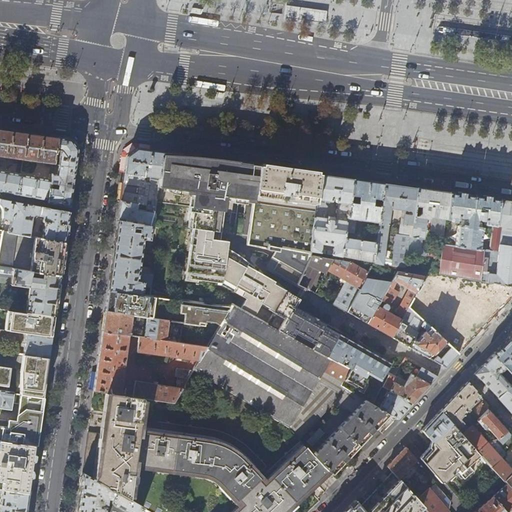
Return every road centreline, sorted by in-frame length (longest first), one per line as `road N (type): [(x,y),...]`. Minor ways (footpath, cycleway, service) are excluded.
road 1 (residential): [(103,129),(511,185)]
road 2 (tertiary): [(103,129),(49,511)]
road 3 (primary): [(131,59),(511,111)]
road 4 (primary): [(379,63),(135,28)]
road 5 (residential): [(324,511),(452,378)]
road 6 (residential): [(306,297),(452,378)]
road 7 (primary): [(511,81),(379,63)]
